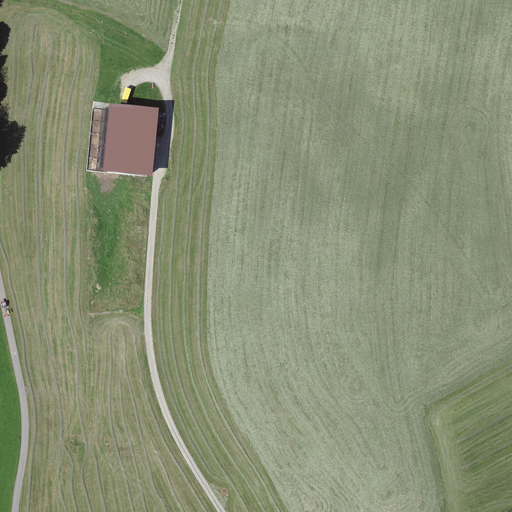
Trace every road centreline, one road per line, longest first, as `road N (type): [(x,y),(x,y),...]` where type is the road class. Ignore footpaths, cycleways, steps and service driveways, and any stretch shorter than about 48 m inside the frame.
road 1 (track): [(219,511),(161,391),(144,315),(170,121),(166,74),(181,0)]
road 2 (residential): [(0,285),(24,403),(16,511)]
